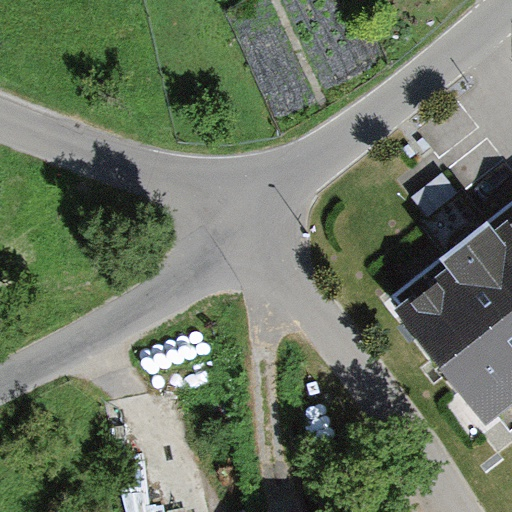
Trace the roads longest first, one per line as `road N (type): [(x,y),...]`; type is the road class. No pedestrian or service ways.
road 1 (residential): [(256,179),(280,241),(458,511)]
road 2 (unclassified): [(256,179),(185,278),(0,382)]
road 3 (tertiary): [(256,179),(332,147),(511,8)]
road 4 (tertiary): [(0,113),(180,180),(256,179)]
